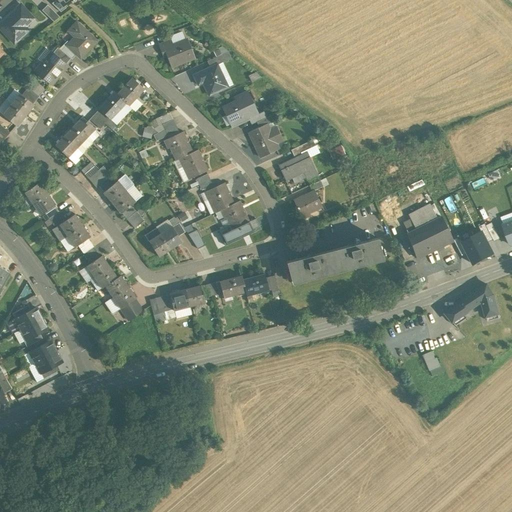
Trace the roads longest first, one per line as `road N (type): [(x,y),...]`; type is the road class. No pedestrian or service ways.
road 1 (secondary): [(511,265),(344,324),(92,389)]
road 2 (residential): [(30,144),(66,93),(88,75),(133,59),(254,173),(278,219),(274,246)]
road 3 (residential): [(30,144),(149,278),(274,246)]
road 4 (residential): [(0,230),(50,298),(92,389)]
